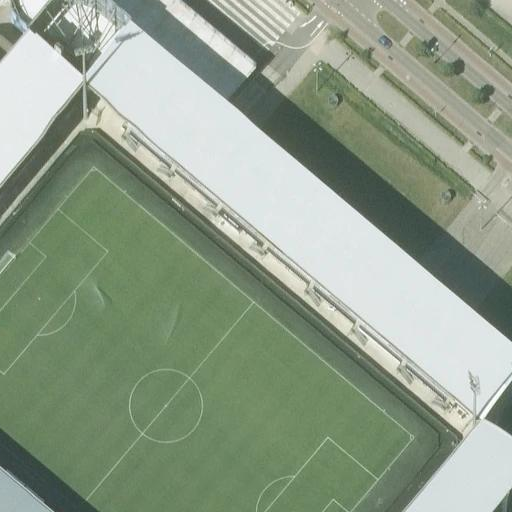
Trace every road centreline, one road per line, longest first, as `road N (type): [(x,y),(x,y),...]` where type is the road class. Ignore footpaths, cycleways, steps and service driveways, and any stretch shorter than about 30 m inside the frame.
road 1 (unclassified): [(339,3),(511,154)]
road 2 (unclassified): [(511,105),(385,0)]
